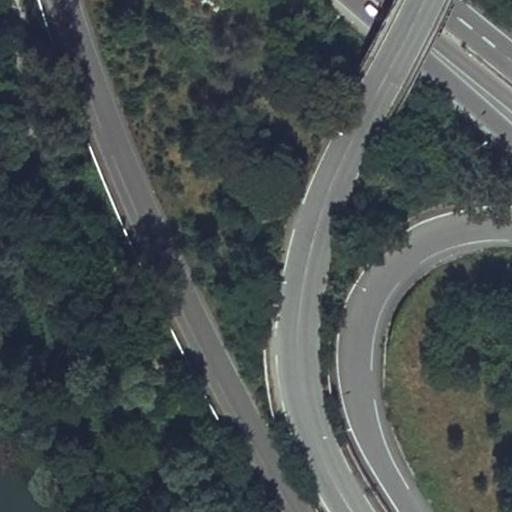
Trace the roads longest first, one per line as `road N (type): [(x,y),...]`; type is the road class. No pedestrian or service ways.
road 1 (secondary): [(57,0),(140,218),(295,511)]
road 2 (secondary): [(351,511),(316,442),(302,388),(301,289),(326,186),(421,0)]
road 3 (motorway): [(411,511),(374,452),(349,375),(363,290),(390,256),(426,231),(459,219),(511,217)]
road 4 (motorway): [(354,0),(511,135)]
road 5 (motorway): [(382,0),(511,100)]
